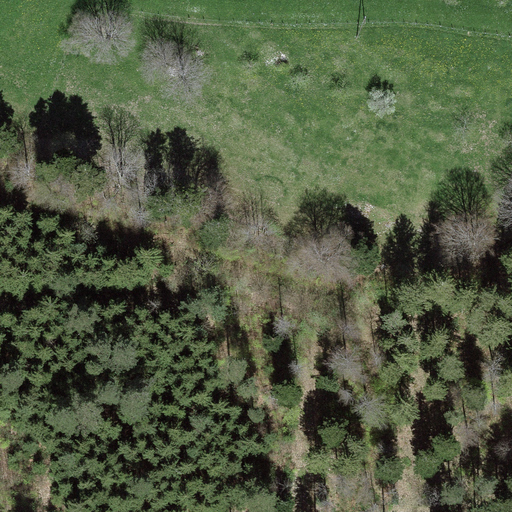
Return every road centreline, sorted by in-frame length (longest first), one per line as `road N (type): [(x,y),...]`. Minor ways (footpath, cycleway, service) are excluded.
road 1 (track): [(0,199),(273,279)]
road 2 (track): [(0,297),(273,279)]
